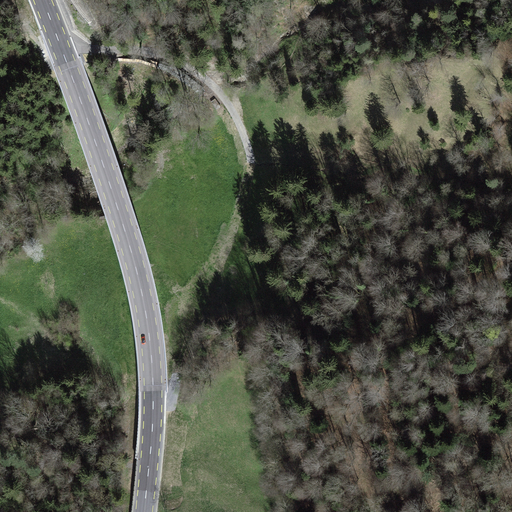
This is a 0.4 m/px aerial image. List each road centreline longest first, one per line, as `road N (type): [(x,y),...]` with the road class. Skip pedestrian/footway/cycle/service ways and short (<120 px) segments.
road 1 (primary): [(143,511),(153,396),(144,300),(41,0)]
road 2 (track): [(59,46),(148,54),(185,66),(218,88),(253,165)]
